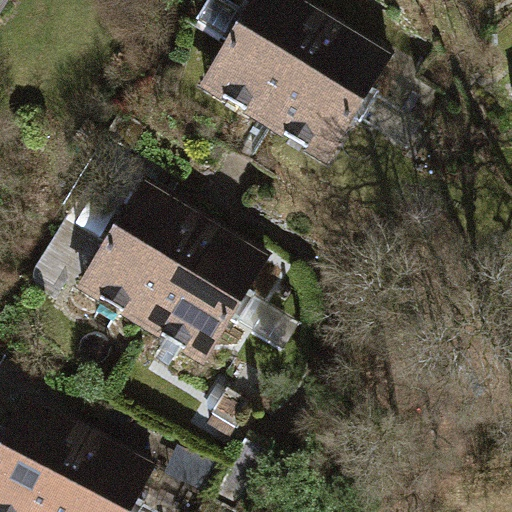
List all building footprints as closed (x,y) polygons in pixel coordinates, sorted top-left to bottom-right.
[(0,0),(0,22),(12,0),(0,0)] [(296,0),(262,0),(207,110),(281,147),(343,23),(296,0)] [(411,58),(343,23),(281,147),(349,181),(411,58)] [(154,197),(90,320),(164,357),(227,235),(154,197)] [(294,266),(227,235),(164,357),(234,392),(294,266)] [(31,402),(0,461),(0,511),(66,511),(104,439),(31,402)] [(152,511),(172,471),(104,439),(66,511),(152,511)]
